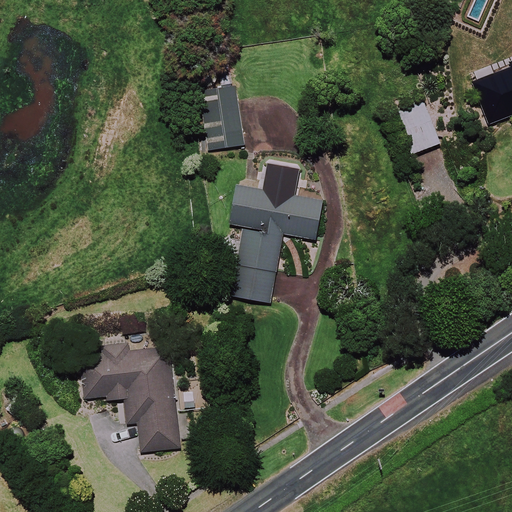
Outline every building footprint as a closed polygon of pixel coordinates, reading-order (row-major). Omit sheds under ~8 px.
[(511,60),(470,77),(489,126),(511,117),(511,60)] [(241,146),(233,87),(200,91),(209,151),(241,146)] [(437,146),(422,103),(395,113),(410,156),(437,146)] [(302,167),(263,161),(258,190),(234,187),(228,225),(242,227),(231,298),(271,304),(281,235),(317,241),(323,202),(297,198),(302,167)] [(84,358),(89,400),(103,398),(104,403),(123,401),(126,425),(136,424),(140,453),(178,449),(167,347),(127,352),(126,340),(100,343),(102,355),(84,358)]
